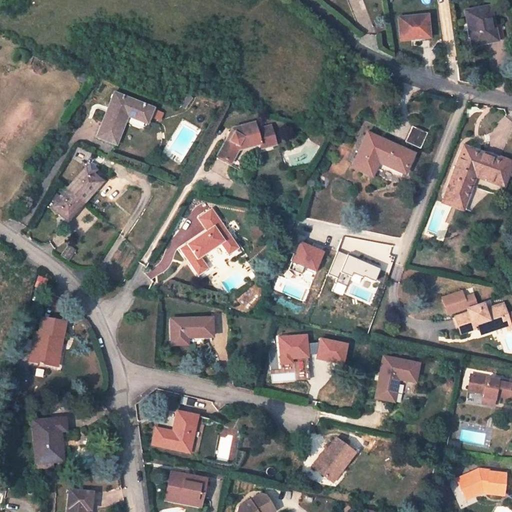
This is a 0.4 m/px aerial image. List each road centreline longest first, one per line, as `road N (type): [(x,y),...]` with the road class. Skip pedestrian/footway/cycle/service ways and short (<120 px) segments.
road 1 (residential): [(0,229),(79,294),(100,331),(115,379),(133,511)]
road 2 (residential): [(303,0),(377,61),(511,102)]
road 3 (unknown): [(9,237),(114,85)]
